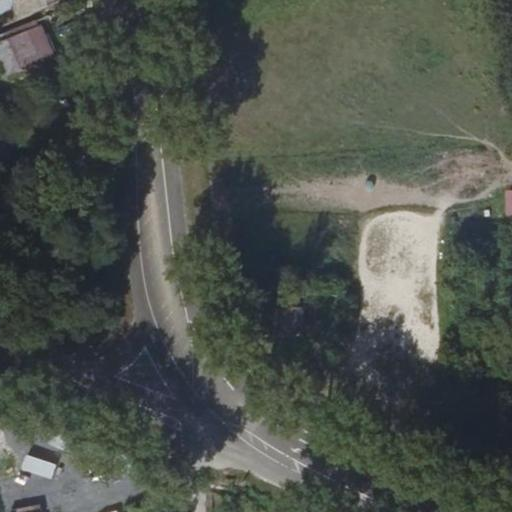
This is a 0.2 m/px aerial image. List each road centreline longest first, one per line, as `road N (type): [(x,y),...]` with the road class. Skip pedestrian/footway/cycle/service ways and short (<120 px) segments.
road 1 (tertiary): [(259,406),(210,329),(185,257),(147,0)]
road 2 (tertiary): [(128,0),(127,212),(143,312)]
road 3 (tertiary): [(444,511),(329,464),(259,406)]
road 4 (tertiary): [(217,427),(260,465),(376,511)]
road 5 (residential): [(143,312),(141,335),(120,359),(98,371),(57,375)]
